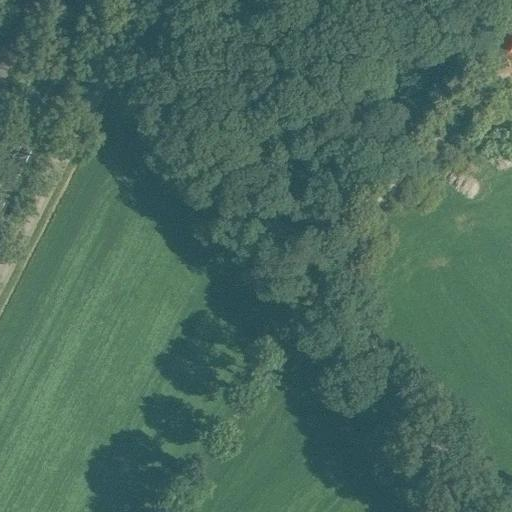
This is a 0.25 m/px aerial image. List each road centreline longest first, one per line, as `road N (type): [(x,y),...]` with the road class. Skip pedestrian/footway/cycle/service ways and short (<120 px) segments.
road 1 (unclassified): [(0,282),(144,0)]
road 2 (primary): [(0,166),(85,0)]
